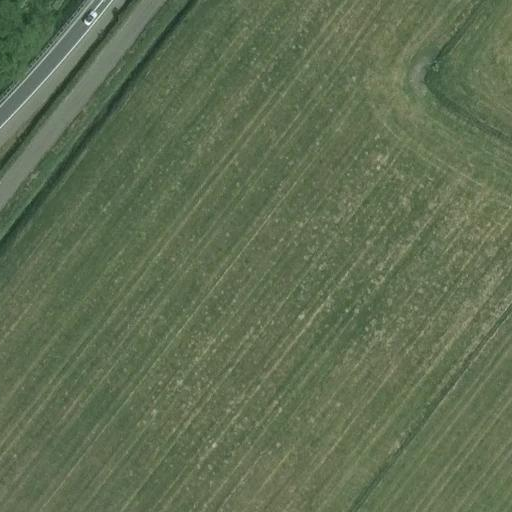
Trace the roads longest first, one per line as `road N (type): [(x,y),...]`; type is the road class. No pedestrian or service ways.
road 1 (unclassified): [(0,214),(166,0)]
road 2 (motorway): [(0,119),(110,0)]
